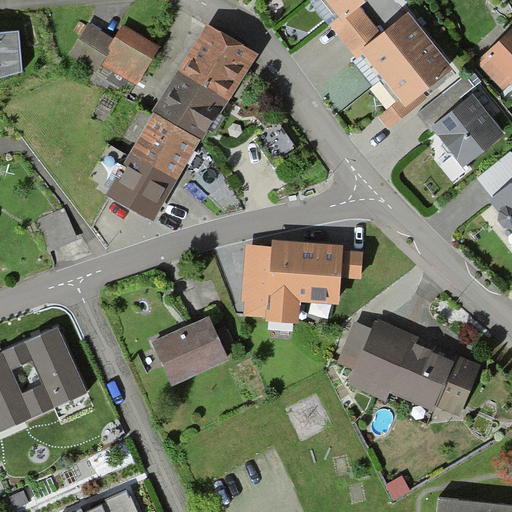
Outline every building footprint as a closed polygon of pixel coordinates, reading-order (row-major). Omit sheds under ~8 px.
[(390,128),(456,74),(436,50),(422,32),(408,16),(386,34),(366,10),(378,0),(323,0),(339,18),(329,26),(359,61),(365,56),(402,101),(381,118),(390,128)] [(157,223),(258,54),(208,25),(124,166),(118,162),(101,190),(157,223)] [(123,26),(115,40),(90,26),(73,55),(100,71),(103,66),(136,85),(158,47),(123,26)] [(0,81),(23,76),(20,32),(0,34),(0,81)] [(510,86),(511,88),(511,33),(478,65),(504,92),(510,86)] [(419,114),(442,143),(442,148),(448,155),(453,156),(463,169),(505,138),(473,97),(465,104),(461,99),(475,89),(465,76),(419,114)] [(271,163),(297,157),(290,126),(265,132),(271,163)] [(492,205),(500,215),(498,223),(504,230),(511,230),(511,151),(477,179),(495,202),(492,205)] [(67,207),(37,219),(49,252),(80,240),(67,207)] [(362,279),(364,253),(343,251),(343,246),(273,241),(273,247),(248,245),(244,299),(247,300),(246,314),(267,316),(267,321),(299,324),(300,302),(341,305),(343,277),(362,279)] [(213,333),(207,319),(187,328),(154,342),(174,386),(227,363),(223,353),(235,348),(226,327),(213,333)] [(460,418),(483,369),(459,358),(378,320),(374,330),(358,322),(338,365),(354,372),(349,384),(384,401),(389,391),(433,412),(436,407),(460,418)] [(1,353),(0,353),(0,428),(55,404),(61,418),(94,404),(61,327),(1,353)] [(402,477),(388,486),(396,500),(410,492),(402,477)] [(77,511),(138,511),(129,490),(85,509),(77,511)] [(511,511),(511,504),(439,496),(437,511),(511,511)]
